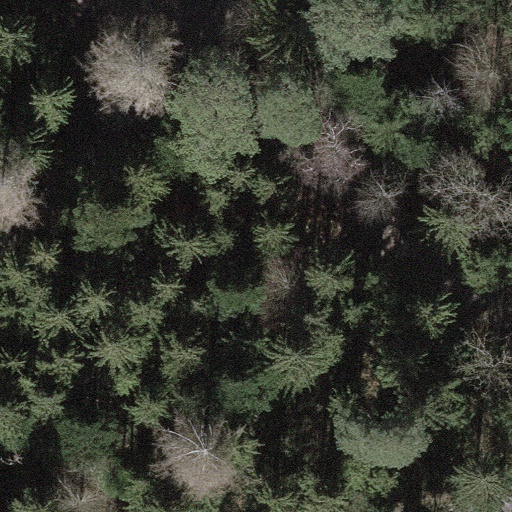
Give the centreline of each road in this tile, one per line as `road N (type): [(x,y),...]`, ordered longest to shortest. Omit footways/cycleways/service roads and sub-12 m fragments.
road 1 (track): [(167,50),(511,348)]
road 2 (track): [(0,209),(167,50)]
